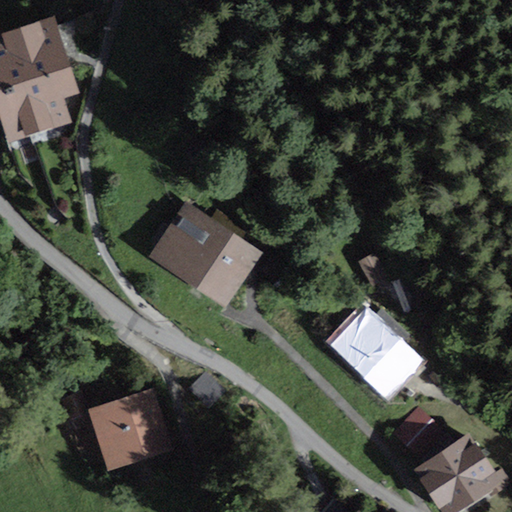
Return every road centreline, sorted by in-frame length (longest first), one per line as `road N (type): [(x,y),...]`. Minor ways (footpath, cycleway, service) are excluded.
road 1 (residential): [(412,511),(229,368),(158,328)]
road 2 (residential): [(158,328),(95,291),(0,205)]
road 3 (residential): [(214,511),(158,328)]
